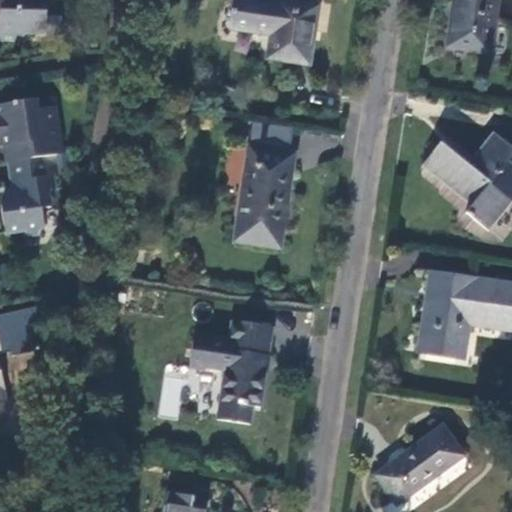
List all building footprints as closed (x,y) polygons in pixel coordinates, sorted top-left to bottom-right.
[(0,0),(0,38),(20,39),(28,33),(45,33),(47,0),(0,0)] [(276,1),(275,0),(229,0),(225,30),(261,35),(262,28),(272,29),(271,37),(267,58),(308,65),(316,7),(276,1)] [(489,53),(496,0),(453,0),(446,47),(489,53)] [(262,28),(261,35),(271,37),(272,29),(262,28)] [(38,155),(57,153),(48,94),(0,102),(0,148),(2,161),(5,160),(38,155)] [(511,156),(511,148),(492,132),(466,163),(440,142),(420,166),(470,206),(464,213),(488,231),(511,200),(511,164),(508,161),(511,156)] [(234,242),(279,248),(282,226),(279,226),(284,190),(288,191),(291,170),(286,169),(289,152),(248,146),(234,242)] [(41,176),(38,155),(5,160),(8,181),(14,179),(16,190),(5,191),(0,199),(0,224),(1,231),(18,229),(21,234),(34,232),(39,227),(36,207),(45,205),(43,188),(50,187),(48,175),(41,176)] [(511,331),(511,285),(429,273),(427,290),(417,351),(462,359),(468,324),(511,331)] [(0,410),(7,409),(0,375),(0,353),(10,352),(10,354),(32,349),(35,307),(0,315),(0,410)] [(194,334),(188,364),(224,371),(217,420),(248,424),(252,405),(259,406),(271,328),(232,320),(229,340),(194,334)] [(441,426),(375,475),(396,505),(463,456),(441,426)] [(204,511),(205,510),(189,507),(190,496),(169,493),(165,511),(204,511)]
